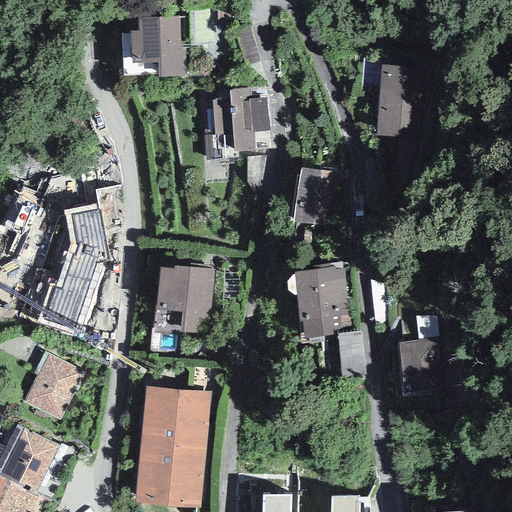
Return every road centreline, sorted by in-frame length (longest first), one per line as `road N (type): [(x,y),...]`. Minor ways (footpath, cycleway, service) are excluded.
road 1 (residential): [(288,0),(353,141),(386,511)]
road 2 (residential): [(101,0),(92,67),(125,153),(132,214),(103,511)]
road 3 (residential): [(226,511),(228,453),(276,171),(261,0)]
